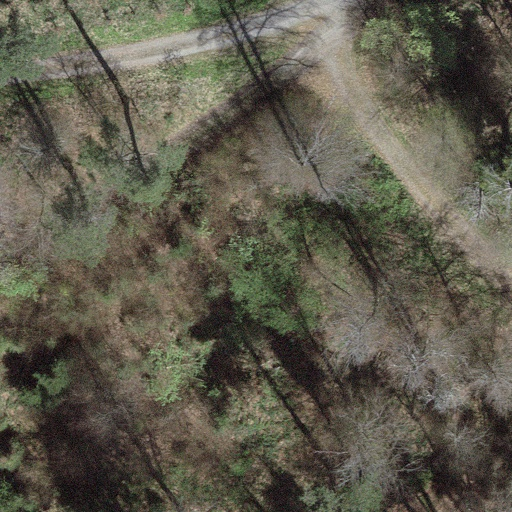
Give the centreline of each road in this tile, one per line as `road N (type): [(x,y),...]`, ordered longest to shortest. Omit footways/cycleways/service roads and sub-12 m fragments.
road 1 (track): [(355,0),(273,79),(0,241)]
road 2 (track): [(346,6),(231,39),(0,78)]
